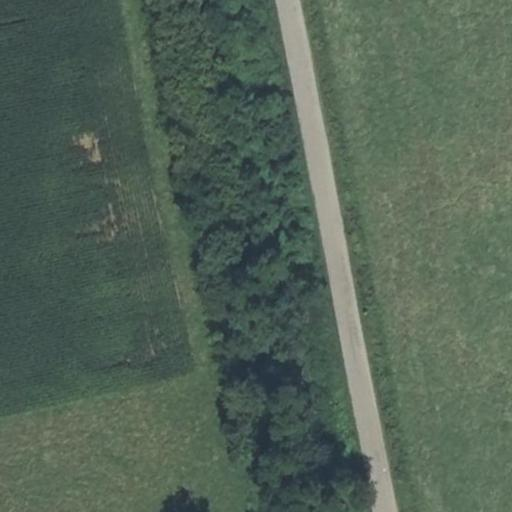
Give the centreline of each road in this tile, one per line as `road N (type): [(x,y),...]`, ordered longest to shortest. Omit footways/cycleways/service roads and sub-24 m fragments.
road 1 (track): [(136,0),(180,223),(255,511)]
road 2 (tertiary): [(284,0),(380,511)]
